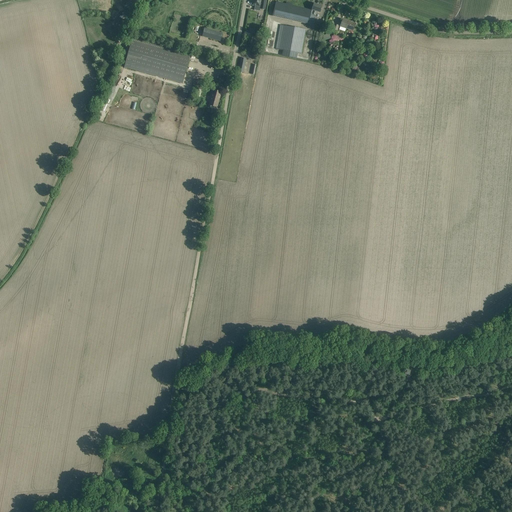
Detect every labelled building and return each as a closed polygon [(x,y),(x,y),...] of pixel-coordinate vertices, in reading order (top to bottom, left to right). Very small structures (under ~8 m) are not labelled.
[(252,0),(251,5),(255,6),(254,10),(260,11),(260,9),(261,6),(265,7),(266,1),(260,0),(252,0)] [(287,4),(275,2),(273,15),(308,23),(311,10),(291,5),(291,3),(287,2),(287,4)] [(322,6),(314,3),(312,8),(311,10),(313,11),(312,14),(315,15),(316,12),(320,13),(322,6)] [(355,24),(342,20),(341,24),(340,27),(352,31),(353,28),(355,24)] [(306,30),(280,25),(279,31),(282,32),(279,50),(301,54),(306,30)] [(222,33),(204,28),(202,37),(220,41),(222,33)] [(206,88),(214,60),(139,40),(131,68),(132,67),(206,87),(206,88)] [(116,86),(111,84),(105,98),(110,100),(116,86)] [(221,92),(213,90),(209,105),(210,106),(210,107),(210,108),(214,109),(215,109),(215,107),(217,108),(221,92)]
